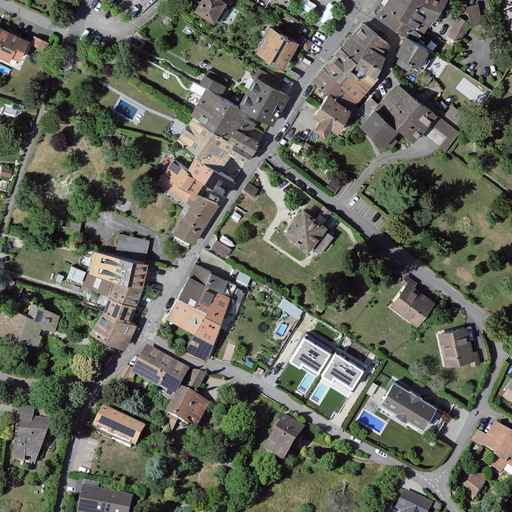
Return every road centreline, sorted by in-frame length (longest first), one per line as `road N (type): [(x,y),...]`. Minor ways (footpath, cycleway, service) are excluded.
road 1 (residential): [(478,408),(497,352),(475,311),(264,147)]
road 2 (residential): [(143,333),(186,359),(240,373),(433,485)]
road 3 (residential): [(264,147),(143,333)]
road 4 (residential): [(358,0),(264,147)]
road 5 (residential): [(98,386),(71,444),(56,511)]
